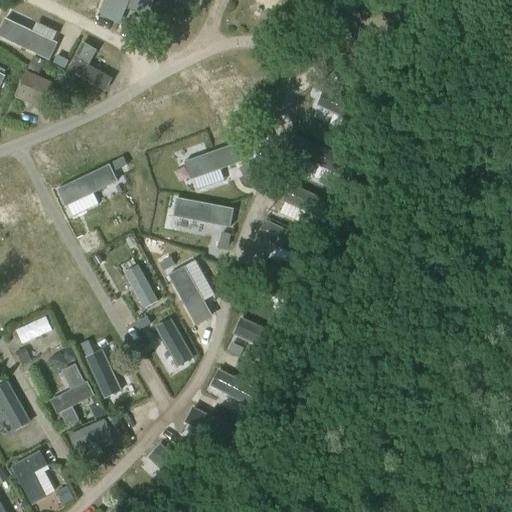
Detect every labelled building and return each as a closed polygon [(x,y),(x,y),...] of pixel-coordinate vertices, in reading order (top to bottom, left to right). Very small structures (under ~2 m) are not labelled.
[(104,0),(98,16),(119,24),(127,0),(104,0)] [(177,28),(182,7),(166,3),(162,24),(177,28)] [(4,20),(0,29),(0,38),(49,61),(57,45),(4,20)] [(73,58),(66,70),(105,92),(112,79),(88,66),(97,51),(85,45),(77,60),(73,58)] [(220,62),(191,72),(202,103),(231,94),(220,62)] [(174,73),(177,87),(191,84),(188,70),(174,73)] [(26,71),(14,98),(32,106),(31,108),(44,114),(57,85),(26,71)] [(158,129),(164,142),(193,129),(186,116),(158,129)] [(75,132),(39,149),(45,162),(81,145),(75,132)] [(238,141),(186,159),(192,176),(244,158),(238,141)] [(110,166),(59,190),(67,206),(117,182),(110,166)] [(291,185),(283,201),(323,219),(331,203),(291,185)] [(0,211),(28,200),(23,187),(0,196),(0,211)] [(178,199),(175,217),(230,227),(233,210),(178,199)] [(0,225),(1,230),(33,220),(28,205),(0,214),(0,225)] [(265,221),(257,237),(297,256),(305,239),(265,221)] [(142,253),(148,266),(183,251),(177,237),(142,253)] [(137,267),(125,274),(144,309),(157,302),(137,267)] [(184,267),(168,276),(196,325),(211,316),(184,267)] [(265,271),(257,288),(297,306),(305,290),(265,271)] [(18,285),(0,290),(0,301),(22,295),(18,285)] [(59,334),(85,322),(69,289),(43,301),(59,334)] [(165,307),(155,313),(160,321),(169,315),(165,307)] [(46,317),(16,331),(22,344),(52,330),(46,317)] [(146,317),(135,323),(139,330),(150,324),(146,317)] [(170,319),(155,328),(178,367),(193,358),(170,319)] [(241,319),(233,335),(273,353),(281,337),(241,319)] [(154,381),(165,374),(141,333),(130,340),(154,381)] [(88,342),(80,345),(86,356),(93,353),(88,342)] [(233,343),(229,351),(240,356),(244,348),(233,343)] [(71,348),(63,352),(67,361),(76,357),(71,348)] [(26,349),(18,352),(22,363),(31,360),(26,349)] [(101,351),(87,358),(106,398),(120,391),(101,351)] [(60,353),(50,359),(56,368),(66,363),(60,353)] [(41,390),(56,382),(50,372),(45,375),(36,358),(26,364),(41,390)] [(71,390),(50,401),(57,415),(60,414),(67,426),(79,420),(73,407),(94,396),(87,382),(85,383),(75,364),(61,372),(71,390)] [(219,371),(211,387),(250,407),(258,391),(219,371)] [(6,383),(0,386),(0,404),(15,431),(29,423),(6,383)] [(98,402),(89,406),(95,419),(104,415),(98,402)] [(114,415),(108,418),(111,425),(118,423),(114,415)] [(105,420),(68,436),(75,451),(97,441),(100,449),(113,443),(110,435),(112,435),(105,420)] [(161,446),(149,459),(181,489),(193,476),(161,446)] [(40,452),(11,467),(32,505),(46,497),(34,474),(48,466),(40,452)] [(140,469),(131,480),(159,506),(168,495),(140,469)] [(67,487),(57,492),(64,505),(74,499),(67,487)] [(129,511),(121,503),(110,511),(129,511)]
